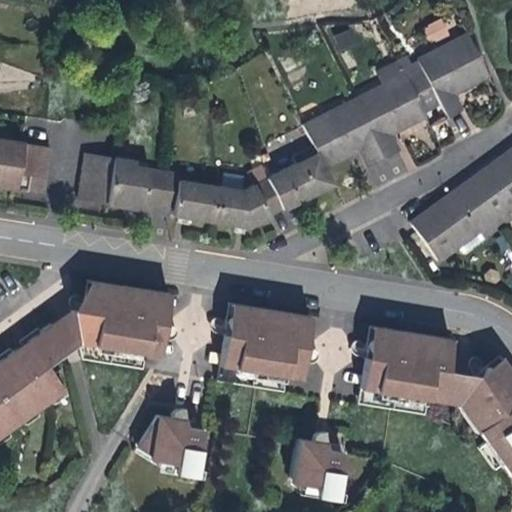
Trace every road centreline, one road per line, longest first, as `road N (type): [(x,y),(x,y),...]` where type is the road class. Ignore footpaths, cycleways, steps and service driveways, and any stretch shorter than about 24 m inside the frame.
road 1 (residential): [(244,272),(474,145),(511,114)]
road 2 (residential): [(244,272),(459,308),(511,345)]
road 3 (residential): [(0,232),(244,272)]
